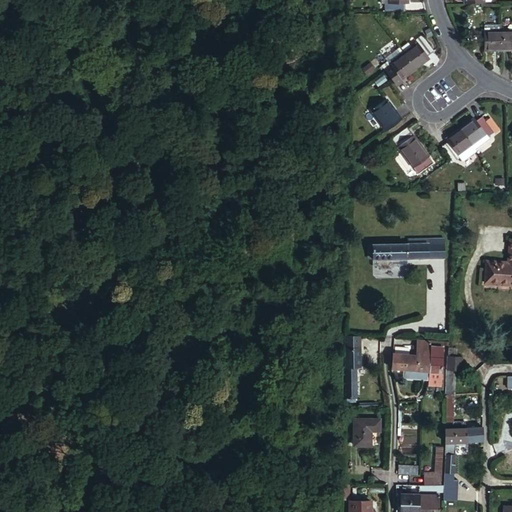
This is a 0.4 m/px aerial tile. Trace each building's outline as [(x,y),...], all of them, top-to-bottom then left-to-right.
[(405,14),(405,5),(391,5),(386,5),(386,14),(405,14)] [(511,28),(502,29),(502,47),(511,47),(511,28)] [(488,48),(502,47),(502,29),(487,29),(488,48)] [(413,43),(417,48),(425,59),(431,54),(419,38),(413,43)] [(417,48),(404,57),(414,72),(427,62),(425,59),(417,48)] [(414,72),(404,57),(390,67),(399,79),(401,82),(414,72)] [(379,68),(391,84),(399,79),(390,67),(387,62),(379,68)] [(389,133),(404,122),(389,102),(375,113),(389,133)] [(481,120),(474,125),(483,136),(486,140),(492,135),(481,120)] [(472,122),(459,132),(470,146),(483,136),(474,125),(472,122)] [(430,157),(410,130),(395,141),(415,167),(430,157)] [(470,146),(459,132),(446,141),(448,144),(457,156),(470,146)] [(442,149),(453,164),(459,159),(457,156),(448,144),(442,149)] [(357,203),(346,203),(347,219),(357,219),(357,203)] [(431,258),(430,243),(375,244),(376,259),(431,258)] [(446,243),(430,243),(431,258),(446,257),(446,243)] [(490,264),(489,275),(491,274),(491,283),(511,284),(511,245),(510,265),(490,264)] [(364,336),(349,336),(349,348),(364,348),(364,336)] [(419,347),(418,355),(418,370),(432,370),(433,348),(419,347)] [(433,348),(432,370),(443,371),(445,371),(446,348),(445,347),(433,347),(433,348)] [(364,348),(349,348),(349,368),(359,368),(359,366),(364,366),(364,348)] [(460,350),(452,349),(451,357),(459,358),(460,350)] [(418,355),(394,354),(394,368),(418,370),(418,355)] [(451,371),(459,371),(463,371),(464,358),(459,358),(451,357),(451,371)] [(359,397),(359,368),(349,368),(348,397),(359,397)] [(432,370),(432,378),(443,379),(443,371),(432,370)] [(450,393),(458,393),(459,371),(451,371),(450,393)] [(457,421),(458,393),(450,393),(449,421),(457,421)] [(373,444),(373,429),(373,416),(357,417),(357,445),(373,444)] [(373,416),(373,429),(382,429),(381,416),(373,416)] [(470,440),(470,427),(458,427),(449,427),(448,441),(457,441),(466,440),(470,440)] [(486,440),(486,427),(470,427),(470,440),(486,440)] [(449,453),(456,453),(456,444),(457,441),(448,441),(448,453),(449,453)] [(446,446),(439,446),(438,471),(428,471),(428,482),(445,482),(446,446)] [(447,472),(446,498),(457,498),(457,479),(456,478),(456,472),(449,472),(447,472)] [(421,511),(422,494),(413,494),(413,487),(407,487),(406,511),(421,511)] [(421,511),(441,511),(442,494),(422,494),(421,511)] [(373,511),(374,502),(353,501),(353,511),(373,511)]
